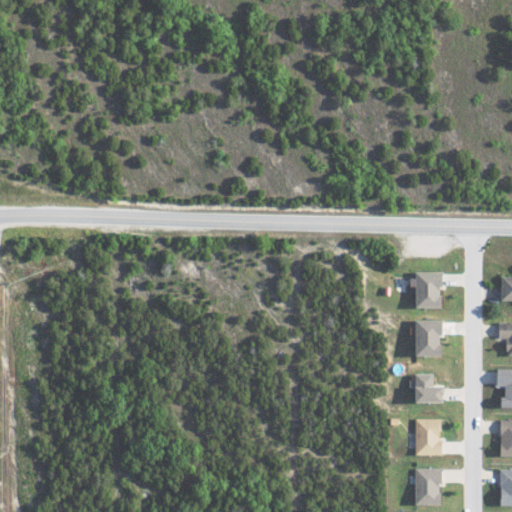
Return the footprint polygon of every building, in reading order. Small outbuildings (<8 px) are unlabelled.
[(409,308),(434,309),(435,287),(438,287),(439,272),(410,271),(410,278),(404,278),(403,288),(409,288),(409,308)] [(511,277),(496,277),(495,301),(511,301),(511,277)] [(436,321),(409,320),(408,358),(435,358),(436,321)] [(511,369),(491,369),(491,386),(500,387),(500,397),(496,397),(495,406),(511,406),(511,369)] [(428,375),(408,374),(407,403),(435,404),(436,387),(428,387),(428,375)] [(437,419),(412,418),(411,454),(436,455),(437,419)] [(495,455),(511,455),(511,419),(496,419),(495,455)] [(436,504),(436,482),(439,482),(439,468),(411,468),(411,504),(436,504)] [(495,504),(511,504),(511,468),(496,468),(495,504)]
